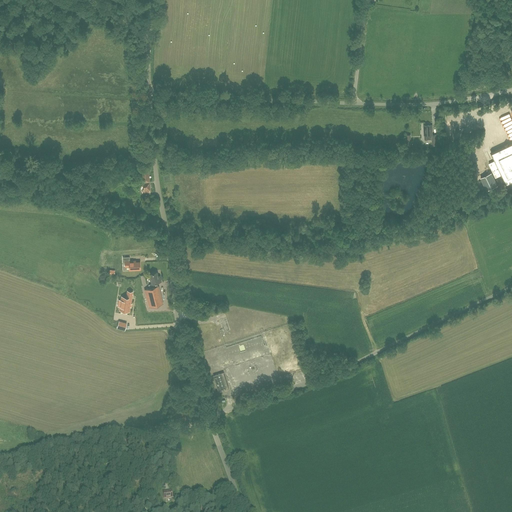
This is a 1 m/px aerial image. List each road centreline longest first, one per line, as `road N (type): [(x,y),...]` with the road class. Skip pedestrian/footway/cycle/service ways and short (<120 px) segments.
road 1 (unclassified): [(511,87),(417,105),(150,94)]
road 2 (unclassified): [(208,416),(324,377),(511,287)]
road 3 (unclassified): [(208,416),(176,328),(150,94)]
road 4 (track): [(0,468),(209,419)]
